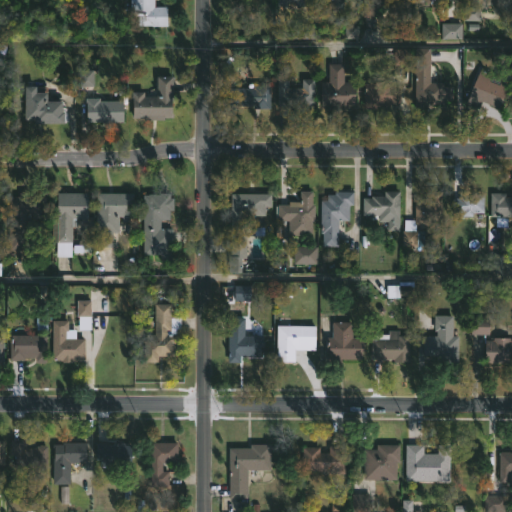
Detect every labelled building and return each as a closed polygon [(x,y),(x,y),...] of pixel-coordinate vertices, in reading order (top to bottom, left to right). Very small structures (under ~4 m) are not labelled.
[(156,0),(156,6),(169,6),(169,27),(140,26),(140,17),(132,17),(132,0),(156,0)] [(382,0),(382,17),(361,16),(361,0),(382,0)] [(463,20),(480,20),(480,8),(463,8),(463,20)] [(461,23),(441,24),(441,39),(461,39),(461,23)] [(358,26),(345,25),(344,39),(357,39),(358,26)] [(313,39),(314,29),(303,29),(302,38),(313,39)] [(0,40),(8,43),(6,51),(3,50),(2,52),(9,54),(5,65),(0,63),(0,40)] [(429,49),(429,84),(443,84),(443,87),(451,87),(451,101),(428,101),(428,109),(414,109),(414,48),(429,49)] [(344,65),(343,82),(354,82),(354,107),(347,107),(347,110),(326,109),(326,105),(321,105),(321,82),(328,82),(328,64),(344,65)] [(491,83),(496,85),(498,79),(507,82),(496,109),(479,102),(476,110),(464,105),(479,65),(492,70),(488,82),(491,83)] [(93,86),(93,70),(78,70),(79,87),(93,86)] [(175,94),(175,99),(173,99),(173,116),(134,117),(134,92),(145,92),(145,97),(159,96),(159,77),(175,77),(175,94)] [(287,83),(287,88),(301,88),(301,80),(313,80),(313,88),(316,88),(316,109),(287,109),(287,106),(276,106),(276,77),(287,77),(287,83)] [(229,78),(229,88),(253,88),(253,86),(262,86),(262,89),(264,89),(264,109),(252,109),(252,106),(229,106),(229,96),(216,96),(216,78),(229,78)] [(376,109),(362,109),(362,86),(399,86),(399,105),(388,105),(388,108),(376,109)] [(34,92),(45,93),(45,102),(60,102),(62,124),(33,124),(33,120),(23,120),(23,87),(34,87),(34,92)] [(98,98),(98,101),(120,101),(121,122),(84,122),(84,99),(98,98)] [(312,191),(312,194),(314,194),(314,220),(310,220),(310,234),(288,234),(288,220),(276,220),(277,204),(287,204),(287,201),(299,201),(299,190),(312,191)] [(25,256),(7,256),(8,196),(18,196),(18,191),(46,192),(46,214),(30,214),(30,231),(25,231),(25,256)] [(337,229),(337,245),(322,245),(322,233),(319,233),(319,200),(334,199),(334,191),(352,191),(352,204),(348,204),(348,219),(337,219),(337,229)] [(397,191),(397,230),(385,230),(386,221),(377,221),(377,219),(373,219),(373,215),(361,215),(361,197),(369,197),(369,195),(382,195),(382,191),(397,191)] [(414,225),(414,231),(424,231),(424,245),(401,245),(402,219),(413,219),(413,200),(425,200),(425,196),(428,196),(428,191),(439,191),(439,225),(414,225)] [(70,242),(70,247),(84,247),(84,254),(70,254),(70,257),(55,256),(55,192),(86,192),(86,218),(76,218),(75,225),(71,225),(71,242),(70,242)] [(171,192),(171,197),(176,197),(176,210),(172,210),(172,219),(163,219),(163,245),(146,245),(146,197),(150,197),(150,193),(171,192)] [(475,192),(475,195),(483,195),(483,211),(472,211),(471,216),(461,216),(461,212),(458,212),(458,214),(452,214),(452,198),(458,198),(459,192),(475,192)] [(504,192),(504,195),(511,195),(511,216),(507,216),(506,224),(494,224),(494,216),(489,216),(489,192),(504,192)] [(131,194),(131,216),(117,216),(117,232),(111,232),(110,247),(94,246),(95,193),(131,194)] [(240,272),(227,272),(227,256),(229,256),(230,193),(269,194),(269,206),(264,205),(264,215),(245,214),(245,257),(240,257),(240,272)] [(316,247),(316,264),(292,263),(293,246),(316,247)] [(249,285),(249,286),(257,286),(256,299),(234,300),(234,284),(249,285)] [(89,310),(90,329),(77,329),(77,316),(75,316),(75,298),(89,298),(89,310)] [(169,303),(169,317),(180,317),(180,328),(175,328),(176,344),(173,344),(173,356),(156,356),(156,362),(142,362),(142,340),(144,340),(144,334),(153,334),(154,303),(169,303)] [(452,314),(452,336),(457,336),(457,362),(432,362),(432,356),(423,356),(422,336),(436,336),(436,330),(433,330),(433,315),(452,314)] [(243,319),(243,335),(261,335),(261,355),(238,356),(238,362),(226,362),(226,317),(243,317),(243,319)] [(472,335),(489,334),(488,319),(471,319),(472,335)] [(66,328),(66,329),(74,329),(74,338),(83,338),(83,358),(51,358),(51,320),(66,320),(66,328)] [(351,321),(351,337),(363,337),(363,351),(360,351),(360,359),(339,359),(339,364),(328,364),(328,344),(325,344),(325,337),(331,337),(331,321),(351,321)] [(293,361),(276,361),(276,325),(314,325),(314,349),(293,349),(293,361)] [(398,330),(398,335),(408,335),(408,363),(393,362),(393,358),(371,358),(371,338),(374,338),(374,334),(387,334),(387,330),(398,330)] [(10,360),(8,360),(8,334),(43,334),(44,357),(23,357),(23,360),(10,360)] [(511,337),(511,363),(484,363),(484,340),(493,340),(493,337),(511,337)] [(24,445),(24,448),(35,448),(35,446),(38,446),(38,445),(45,446),(45,468),(14,469),(14,454),(9,454),(9,439),(24,439),(24,445)] [(167,485),(153,485),(152,441),(180,440),(180,461),(171,461),(171,485),(167,485)] [(68,484),(51,484),(52,444),(61,444),(61,442),(86,442),(86,462),(68,462),(68,484)] [(129,445),(129,464),(130,464),(130,467),(103,466),(104,464),(98,463),(99,460),(95,459),(95,442),(108,443),(108,445),(112,445),(112,442),(123,443),(123,445),(129,445)] [(246,498),(228,498),(228,447),(248,447),(248,444),(270,444),(270,470),(246,470),(246,498)] [(371,479),(362,479),(362,449),(375,449),(375,444),(398,444),(398,461),(395,461),(395,479),(371,479)] [(448,444),(448,481),(404,480),(404,444),(422,444),(422,453),(437,453),(437,444),(448,444)] [(339,448),(339,454),(344,454),(343,474),(324,473),(324,470),(301,471),(301,447),(319,447),(318,452),(327,452),(328,445),(339,445),(339,448)] [(511,473),(510,473),(510,482),(498,482),(498,452),(509,451),(509,453),(511,453),(511,473)] [(60,504),(68,504),(68,487),(60,487),(60,504)] [(368,494),(351,494),(351,511),(368,511),(368,494)] [(507,511),(492,511),(482,511),(483,495),(507,495),(507,511)]
